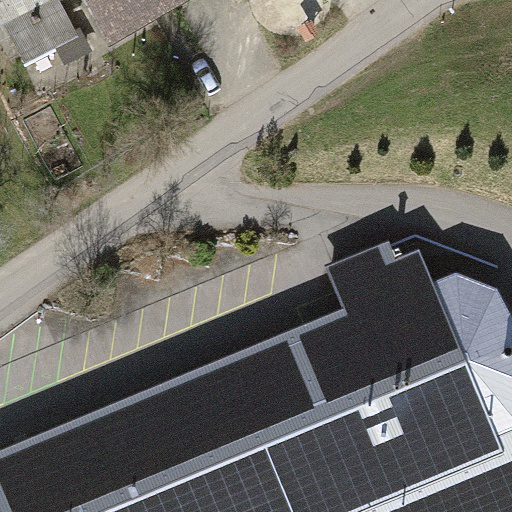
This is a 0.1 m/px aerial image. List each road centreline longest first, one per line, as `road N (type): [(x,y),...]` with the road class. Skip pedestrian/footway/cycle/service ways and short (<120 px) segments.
road 1 (unclassified): [(430,0),(0,304)]
road 2 (track): [(511,252),(503,240),(438,216),(229,218),(164,185)]
